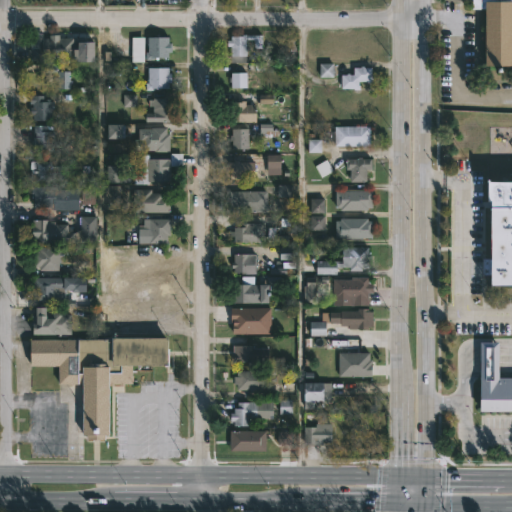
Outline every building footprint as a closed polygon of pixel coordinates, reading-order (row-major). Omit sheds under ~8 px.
[(511,0),(511,64),(502,64),(502,66),(488,66),(488,64),(482,64),(483,7),(469,7),(469,0),(511,0)] [(43,38),(50,38),(50,35),(60,35),(60,38),(74,38),(74,46),(77,46),(77,43),(97,43),(96,62),(78,61),(78,58),(74,58),(74,60),(29,59),(30,33),(43,34),(43,38)] [(264,35),(263,48),(253,48),(253,39),(248,39),(247,64),(232,64),(233,46),(228,46),(229,40),(232,40),(232,36),(244,36),(244,34),(264,35)] [(170,37),(170,43),(173,43),(173,52),(170,52),(170,58),(156,58),(156,60),(146,59),(146,62),(133,62),(133,37),(146,37),(145,52),(148,52),(148,37),(170,37)] [(333,77),(333,64),(319,63),(319,77),(333,77)] [(72,65),(71,89),(58,89),(58,73),(47,73),(47,65),(72,65)] [(365,67),(373,67),(373,82),(361,82),(361,89),(343,87),(343,75),(347,75),(347,73),(355,75),(355,68),(362,68),(362,66),(365,67)] [(170,68),(170,73),(173,73),(173,83),(171,83),(171,89),(146,91),(146,83),(150,83),(150,68),(170,68)] [(246,87),(246,73),(230,73),(231,88),(246,87)] [(136,95),(123,94),(123,106),(136,107),(136,95)] [(45,95),(45,99),(51,99),(52,102),(55,101),(56,110),(53,110),(53,120),(34,121),(34,114),(32,114),(31,108),(34,108),(34,104),(30,104),(30,95),(45,95)] [(272,95),(259,95),(259,104),(273,103),(272,95)] [(170,99),(170,110),(174,110),(174,119),(170,119),(170,123),(147,122),(147,113),(154,113),(154,107),(150,107),(150,100),(153,100),(153,98),(170,99)] [(247,102),(247,106),(257,106),(258,122),(231,122),(231,101),(247,101),(247,102)] [(107,138),(123,139),(124,125),(107,124),(107,138)] [(259,134),(271,135),(271,124),(259,124),(259,134)] [(48,125),(48,131),(55,131),(56,140),(53,140),(53,151),(34,152),(34,137),(37,137),(36,133),(34,133),(34,125),(48,125)] [(371,145),(336,145),(336,126),(372,126),(371,145)] [(168,129),(168,134),(171,134),(171,153),(143,153),(143,142),(140,142),(140,129),(154,129),(154,128),(168,128),(168,129)] [(249,130),(249,153),(232,153),(232,142),(230,142),(230,136),(233,136),(233,129),(249,129),(249,130)] [(320,153),(320,140),(307,140),(307,153),(320,153)] [(183,155),(183,166),(172,166),(171,181),(149,181),(149,185),(142,185),(143,155),(150,155),(150,158),(171,159),(171,153),(183,153),(183,155)] [(50,182),(32,182),(32,154),(51,154),(50,182)] [(266,155),(267,176),(280,175),(280,155),(266,155)] [(368,169),(368,182),(352,182),(352,170),(347,170),(347,159),(374,159),(374,168),(368,168),(368,169)] [(240,161),(240,162),(257,162),(257,179),(232,179),(232,162),(235,162),(235,160),(240,161)] [(107,165),(106,182),(125,183),(125,166),(107,165)] [(511,286),(482,286),(482,274),(478,274),(478,257),(488,257),(488,179),(511,179),(511,286)] [(118,185),(104,186),(104,201),(119,201),(118,185)] [(291,197),(291,185),(276,185),(277,197),(291,197)] [(56,187),(56,189),(79,189),(79,210),(52,210),(52,207),(40,207),(40,210),(34,210),(33,187),(56,187)] [(152,189),(152,191),(163,191),(163,195),(171,195),(171,212),(134,212),(134,189),(152,189)] [(267,214),(228,214),(228,191),(268,192),(267,214)] [(369,208),(369,211),(341,210),(341,208),(337,208),(337,191),(374,192),(374,208),(369,208)] [(310,213),(324,213),(323,199),(310,199),(310,213)] [(97,216),(97,242),(32,243),(32,220),(49,220),(49,222),(56,221),(56,224),(69,224),(69,233),(82,232),(81,216),(97,216)] [(324,216),(309,216),(309,231),(324,231),(324,216)] [(171,221),(171,236),(168,236),(168,244),(150,244),(150,239),(147,239),(147,243),(139,243),(139,229),(147,229),(147,233),(150,233),(150,219),(171,219),(171,221)] [(370,219),(370,220),(373,220),(374,239),(336,239),(336,220),(341,220),(341,219),(370,219)] [(263,223),(263,225),(265,225),(265,238),(262,238),(262,243),(234,243),(235,228),(242,228),(242,223),(263,223)] [(59,248),(59,262),(65,262),(65,270),(51,269),(51,271),(33,269),(34,251),(39,251),(39,247),(59,248)] [(370,247),(370,254),(373,254),(373,260),(370,260),(370,268),(362,268),(362,271),(349,271),(349,268),(342,268),(342,247),(370,247)] [(279,259),(293,260),(293,248),(279,248),(279,259)] [(256,274),(231,274),(231,263),(234,263),(234,254),(256,254),(256,274)] [(36,303),(35,303),(35,277),(83,277),(82,293),(69,293),(69,295),(67,295),(67,303),(36,303)] [(282,277),(280,291),(271,291),(271,293),(275,293),(275,297),(272,297),(272,304),(234,303),(234,297),(231,297),(231,290),(235,290),(235,285),(242,285),(243,277),(255,277),(255,284),(270,285),(270,277),(282,277)] [(369,277),(369,284),(374,284),(374,294),(370,294),(370,307),(334,306),(334,279),(358,280),(358,277),(369,277)] [(315,304),(316,282),(306,282),(305,303),(315,304)] [(73,315),(72,335),(62,335),(62,338),(31,337),(32,316),(39,316),(39,308),(49,309),(49,313),(73,315)] [(369,309),(369,311),(373,311),(373,330),(349,329),(349,326),(341,326),(341,324),(327,323),(327,337),(311,336),(311,322),(321,322),(322,313),(358,312),(358,309),(369,309)] [(257,330),(235,329),(235,313),(257,313),(257,330)] [(168,353),(168,365),(130,365),(130,384),(116,384),(116,383),(112,383),(112,385),(109,385),(109,436),(105,436),(105,439),(86,439),(86,435),(83,435),(82,383),(80,383),(80,385),(76,385),(76,383),(69,383),(69,384),(57,384),(57,364),(27,364),(27,348),(29,348),(29,339),(168,337),(168,353)] [(511,377),(498,378),(497,343),(479,343),(479,413),(511,412),(511,377)] [(255,346),(255,349),(268,349),(268,363),(234,363),(235,346),(255,346)] [(338,353),(338,377),(371,376),(370,353),(338,353)] [(261,369),(261,372),(265,372),(265,394),(263,395),(254,395),(254,394),(250,394),(250,391),(238,391),(238,385),(235,385),(235,377),(238,377),(238,372),(251,372),(251,369),(261,369)] [(315,409),(306,409),(307,383),(333,383),(332,401),(315,402),(315,409)] [(291,400),(279,400),(279,415),(291,415),(291,400)] [(251,420),(251,427),(234,427),(234,422),(232,422),(232,414),(234,414),(234,409),(238,409),(238,402),(271,402),(270,420),(251,420)] [(333,425),(332,441),(323,441),(323,445),(304,445),(304,427),(317,428),(317,424),(304,423),(304,413),(328,414),(328,425),(333,425)] [(277,431),(278,445),(292,444),(290,430),(277,431)] [(230,451),(265,451),(265,438),(270,438),(270,431),(229,431),(230,451)]
